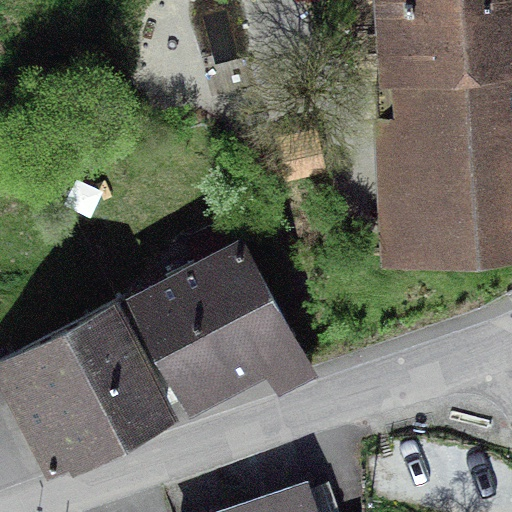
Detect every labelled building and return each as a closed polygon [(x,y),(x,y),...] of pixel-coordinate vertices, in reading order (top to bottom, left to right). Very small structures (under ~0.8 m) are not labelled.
[(511,0),(381,0),(385,76),(381,76),(381,88),(398,87),(408,262),(511,253),(511,0)] [(286,174),(315,168),(310,143),(280,149),(286,174)] [(293,343),(239,242),(128,300),(182,402),(293,343)] [(161,415),(104,303),(0,358),(0,383),(47,474),(161,415)] [(311,511),(303,487),(229,511),(311,511)]
